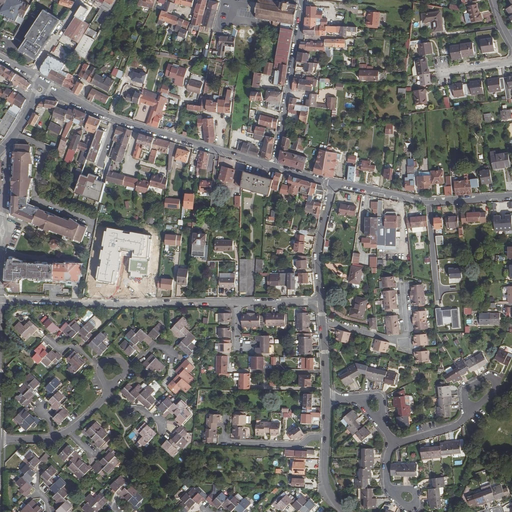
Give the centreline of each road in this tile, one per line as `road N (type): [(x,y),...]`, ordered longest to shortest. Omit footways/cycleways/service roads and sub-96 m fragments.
road 1 (tertiary): [(39,89),(273,166)]
road 2 (residential): [(237,302),(0,299)]
road 3 (tertiary): [(331,183),(428,202),(511,196)]
road 4 (residential): [(302,0),(273,166)]
road 5 (residential): [(322,322),(405,341),(400,288)]
road 6 (residential): [(225,424),(224,442),(298,445),(324,437)]
